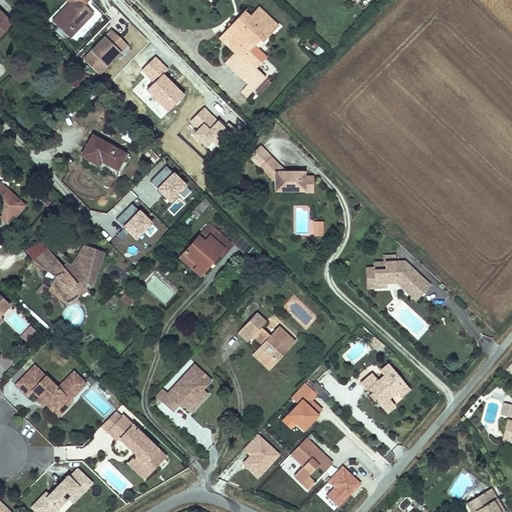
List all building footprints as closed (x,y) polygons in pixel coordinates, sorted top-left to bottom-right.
[(72,38),(97,13),(87,4),(90,0),(76,0),(55,21),(72,38)] [(237,54),(227,64),(250,86),(255,92),(267,79),(255,66),(260,60),(252,52),(258,47),(252,41),(258,35),(266,43),(281,28),(263,9),(254,18),(247,25),(242,20),(230,32),(244,46),(237,54)] [(0,33),(11,22),(0,11),(0,33)] [(249,13),(242,20),(247,25),(254,18),(249,13)] [(101,73),(122,51),(118,48),(126,41),(114,29),(103,40),(105,41),(101,45),(99,44),(85,58),(101,73)] [(244,46),(230,32),(226,35),(233,41),(229,45),(237,54),(244,46)] [(122,51),(129,44),(126,41),(118,48),(122,51)] [(82,71),(71,83),(77,89),(88,78),(82,71)] [(248,99),(255,92),(250,86),(243,94),(248,99)] [(126,169),(133,155),(94,134),(83,156),(102,166),(106,159),(126,169)] [(249,157),(259,168),(272,155),(262,145),(249,157)] [(275,179),(275,192),(306,192),(306,170),(288,170),(272,155),(259,168),(270,179),(275,179)] [(165,164),(148,181),(169,203),(179,193),(184,199),(192,191),(165,164)] [(306,192),(314,193),(314,170),(306,170),(306,192)] [(25,200),(0,177),(0,210),(9,219),(25,200)] [(132,204),(117,219),(136,238),(151,223),(132,204)] [(296,210),(300,232),(309,231),(305,209),(296,210)] [(210,221),(203,228),(179,256),(200,274),(220,251),(223,254),(234,242),(216,227),(210,221)] [(314,237),(323,237),(323,222),(315,222),(314,237)] [(57,260),(46,271),(54,280),(50,288),(53,293),(61,297),(67,302),(85,290),(79,284),(81,279),(83,281),(84,281),(85,282),(87,282),(88,281),(89,281),(91,281),(92,280),(94,278),(94,276),(95,274),(95,269),(100,270),(101,268),(100,258),(92,254),(93,247),(84,244),(76,259),(75,259),(68,273),(57,260)] [(105,252),(93,247),(92,254),(100,258),(104,258),(105,252)] [(36,261),(46,271),(57,260),(47,250),(36,261)] [(395,256),(383,256),(383,262),(374,262),(374,269),(366,269),(366,289),(385,289),(385,284),(397,284),(416,302),(431,289),(404,262),(395,262),(395,256)] [(129,308),(135,301),(126,292),(119,298),(129,308)] [(0,296),(0,315),(10,306),(0,296)] [(269,370),(294,342),(276,326),(270,333),(262,325),(266,320),(256,311),(244,325),(262,341),(259,345),(251,354),(269,370)] [(14,312),(7,320),(21,332),(28,325),(14,312)] [(29,324),(22,333),(29,338),(36,330),(29,324)] [(262,341),(244,325),(236,333),(246,342),(251,337),(259,345),(262,341)] [(368,373),(356,383),(363,392),(365,390),(368,395),(366,396),(371,402),(373,401),(379,409),(388,402),(385,398),(392,393),(395,396),(404,389),(386,366),(379,372),(383,376),(375,382),(368,373)] [(74,373),(58,389),(35,367),(16,386),(27,397),(33,392),(40,398),(45,404),(53,411),(66,397),(73,397),(86,384),(74,373)] [(194,399),(202,390),(210,381),(193,367),(167,396),(161,391),(155,398),(172,413),(178,406),(181,409),(183,407),(191,414),(199,404),(194,399)] [(316,381),(311,386),(319,395),(324,390),(316,381)] [(318,410),(307,400),(313,394),(300,383),(287,398),(294,404),(285,415),(301,430),(318,410)] [(395,396),(398,401),(408,393),(404,389),(395,396)] [(199,404),(208,395),(202,390),(194,399),(199,404)] [(66,397),(53,411),(59,417),(72,404),(73,397),(66,397)] [(45,404),(40,398),(37,401),(43,407),(45,404)] [(379,409),(384,414),(392,408),(388,402),(379,409)] [(511,404),(507,403),(503,416),(510,418),(511,412),(511,404)] [(122,419),(116,413),(102,428),(108,433),(122,419)] [(122,419),(108,433),(118,443),(120,441),(136,456),(128,465),(145,481),(166,459),(123,417),(122,419)] [(511,424),(506,422),(501,438),(511,441),(511,424)] [(277,455),(254,436),(241,451),(249,458),(242,466),(257,479),(277,455)] [(305,440),(290,456),(303,468),(293,479),(306,491),(324,472),(315,464),(323,456),(305,440)] [(359,482),(340,465),(327,480),(335,486),(326,496),(338,506),(359,482)] [(43,497),(32,509),(34,511),(58,511),(74,495),(77,497),(82,492),(85,494),(94,485),(78,471),(70,480),(68,478),(47,501),(43,497)] [(503,511),(490,488),(464,503),(469,511),(503,511)] [(408,498),(403,493),(393,502),(398,507),(408,498)] [(9,511),(0,503),(0,511),(9,511)]
